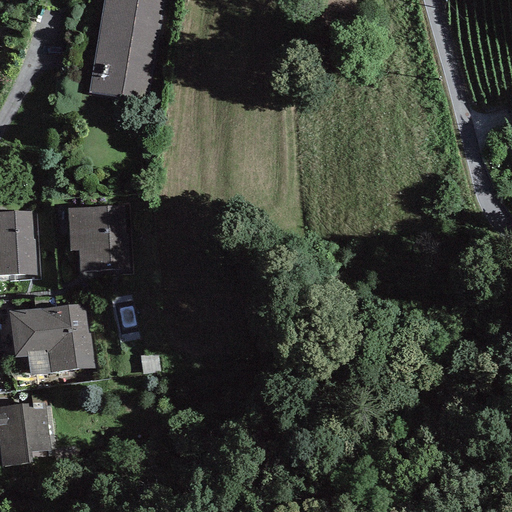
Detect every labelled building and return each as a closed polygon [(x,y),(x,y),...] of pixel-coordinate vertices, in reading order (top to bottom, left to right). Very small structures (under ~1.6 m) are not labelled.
[(164,0),(104,0),(89,93),(147,103),(164,0)] [(354,1),(341,0),(322,0),(321,28),(353,30),(354,1)] [(125,208),(68,211),(71,253),(79,253),(81,274),(129,271),(125,208)] [(32,213),(0,215),(0,278),(36,276),(32,213)] [(87,306),(10,316),(16,360),(47,355),(50,377),(96,370),(87,306)] [(45,405),(0,411),(0,453),(2,470),(32,466),(30,456),(52,453),(45,405)]
